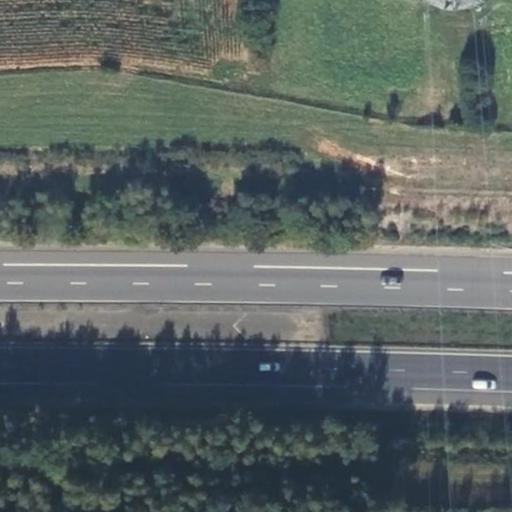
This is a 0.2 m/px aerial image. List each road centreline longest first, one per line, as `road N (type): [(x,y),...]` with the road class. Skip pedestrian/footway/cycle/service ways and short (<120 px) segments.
road 1 (trunk): [(0,365),(511,372)]
road 2 (trunk): [(511,289),(0,283)]
